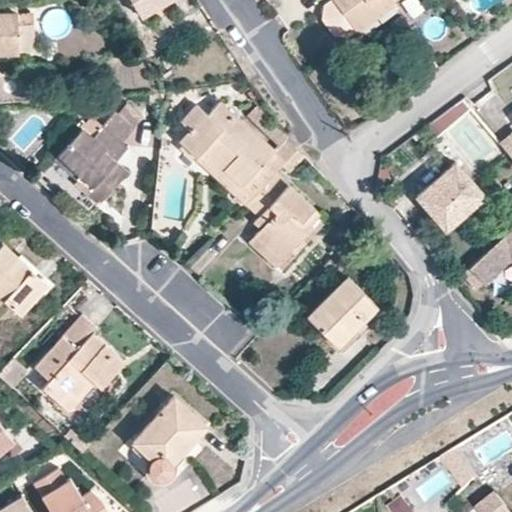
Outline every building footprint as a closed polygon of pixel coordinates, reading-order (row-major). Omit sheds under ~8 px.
[(170,0),(131,0),(141,17),(170,0)] [(355,29),(333,0),(330,0),(322,6),(321,20),(331,33),(344,37),(355,29)] [(333,0),(355,29),(356,30),(394,3),(392,0),(333,0)] [(17,11),(0,11),(0,52),(18,51),(18,49),(35,48),(34,23),(17,23),(17,11)] [(91,77),(75,78),(75,96),(91,96),(91,77)] [(274,149),(241,119),(220,99),(207,114),(195,103),(179,120),(189,129),(178,140),(196,156),(194,159),(217,178),(222,172),(240,186),(233,194),(229,198),(240,208),(264,183),(275,170),(280,165),(269,155),(274,149)] [(298,145),(255,105),(241,119),(274,149),(269,155),(280,165),(296,148),(298,145)] [(436,136),(457,119),(450,110),(429,127),(436,136)] [(128,146),(95,116),(85,128),(82,126),(56,155),(76,173),(92,186),(88,191),(100,202),(122,177),(110,167),(116,159),(128,146)] [(511,129),(499,141),(511,157),(511,129)] [(296,148),(280,165),(290,173),(304,156),(296,148)] [(76,173),(56,155),(53,159),(73,176),(76,173)] [(128,170),(116,159),(110,167),(122,177),(128,170)] [(445,228),(484,195),(455,162),(417,195),(445,228)] [(275,170),(264,183),(245,204),(258,215),(252,220),(259,227),(250,238),(278,263),(304,233),(296,227),(286,217),(291,211),(301,220),(315,206),(275,170)] [(240,186),(222,172),(217,178),(233,194),(240,186)] [(301,220),(291,211),(286,217),(296,227),(301,220)] [(485,285),(510,261),(511,263),(511,227),(468,267),(485,285)] [(48,280),(2,238),(0,239),(0,292),(3,295),(20,311),(48,280)] [(278,263),(250,238),(247,241),(275,267),(278,263)] [(378,305),(347,275),(306,316),(337,346),(378,305)] [(125,360),(93,331),(97,326),(81,313),(33,365),(48,378),(41,386),(68,410),(93,381),(100,387),(125,360)] [(28,370),(14,357),(0,371),(0,375),(12,387),(28,370)] [(207,424),(173,394),(131,440),(150,458),(148,462),(147,468),(149,474),(152,476),(157,479),(163,479),(166,478),(170,476),(173,469),(173,464),(172,462),(207,424)] [(14,407),(3,397),(0,400),(0,405),(9,413),(14,407)] [(0,451),(14,439),(0,423),(0,451)] [(89,443),(69,427),(63,433),(82,450),(89,443)] [(33,477),(55,511),(110,511),(105,501),(90,487),(84,491),(74,475),(67,479),(57,462),(33,477)] [(509,511),(491,489),(478,499),(488,511),(509,511)] [(413,511),(403,493),(387,502),(392,511),(413,511)] [(32,511),(22,494),(0,507),(0,511),(32,511)]
